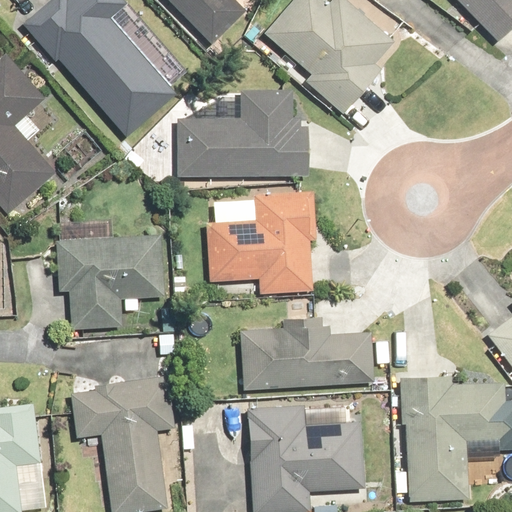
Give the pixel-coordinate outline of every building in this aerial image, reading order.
[(59,58),(127,137),(176,95),(110,18),(126,4),(122,0),(48,0),(21,24),(54,63),(59,58)] [(167,0),(212,44),(245,12),(233,0),(167,0)] [(325,0),(290,0),(263,33),(310,73),(303,81),(342,114),(381,69),(375,64),(394,42),(344,0),(329,0),(328,2),(325,0)] [(511,0),(456,0),(497,43),(511,28),(511,0)] [(0,205),(8,215),(56,173),(15,126),(45,99),(5,53),(0,56),(0,205)] [(175,119),(176,178),(309,177),(309,126),(300,126),(300,118),(291,118),(291,89),(239,90),(239,119),(175,119)] [(103,149),(85,130),(55,158),(72,177),(103,149)] [(254,220),(205,223),(208,282),(258,279),(259,292),(312,289),(309,239),(315,239),(312,192),(253,196),(254,220)] [(67,292),(70,330),(122,326),(120,300),(166,296),(161,233),(54,241),(59,293),(67,292)] [(511,302),(511,303),(511,316),(485,337),(511,371),(511,302)] [(282,329),(239,331),(242,391),(375,384),(372,331),(329,333),(329,326),(320,327),(320,317),(281,319),(282,329)] [(400,377),(406,504),(472,501),(469,444),(511,441),(511,395),(502,396),(501,383),(451,385),(451,374),(400,377)] [(99,435),(109,511),(142,511),(167,509),(156,431),(174,428),(167,376),(91,387),(91,390),(70,393),(76,438),(99,435)] [(0,511),(20,511),(16,467),(39,465),(32,402),(0,405),(0,511)] [(305,405),(246,409),(252,511),(298,511),(309,511),(308,491),(364,488),(360,421),(306,425),(305,405)]
